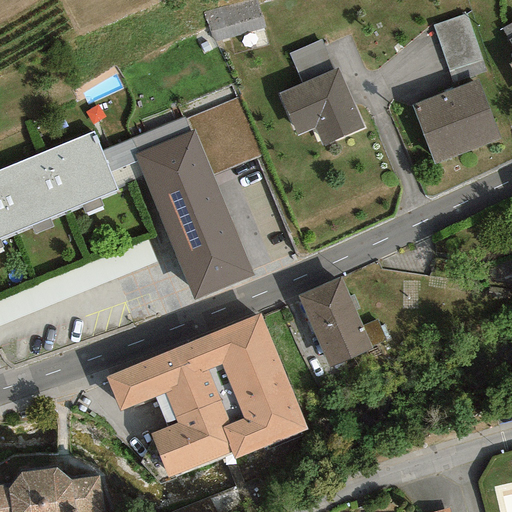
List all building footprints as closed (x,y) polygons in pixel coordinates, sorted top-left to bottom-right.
[(255,0),(240,0),(203,12),(212,43),(264,27),(255,0)] [(465,14),(432,25),(452,83),(486,71),(465,14)] [(320,40),(288,53),(301,83),(333,69),(320,40)] [(301,83),(278,94),(296,136),(315,128),(323,147),(364,129),(338,68),(301,83)] [(477,80),(411,105),(434,165),(500,139),(477,80)] [(239,97),(185,120),(190,132),(194,130),(212,174),(260,156),(239,97)] [(184,117),(101,151),(109,173),(136,162),(133,155),(190,132),(185,120),(184,117)] [(190,132),(133,155),(136,162),(193,299),(253,274),(212,174),(194,130),(190,132)] [(0,238),(116,190),(109,173),(101,151),(93,132),(0,170),(0,238)] [(340,277),(297,296),(328,368),(372,349),(371,346),(361,325),(340,277)] [(260,314),(105,378),(119,411),(154,397),(165,393),(177,423),(166,427),(150,434),(168,477),(230,452),(233,459),(307,429),(260,314)] [(376,319),(361,325),(371,346),(385,340),(376,319)] [(165,393),(154,397),(166,427),(177,423),(165,393)] [(13,483),(0,485),(0,511),(104,511),(100,476),(71,481),(57,467),(21,473),(13,483)]
